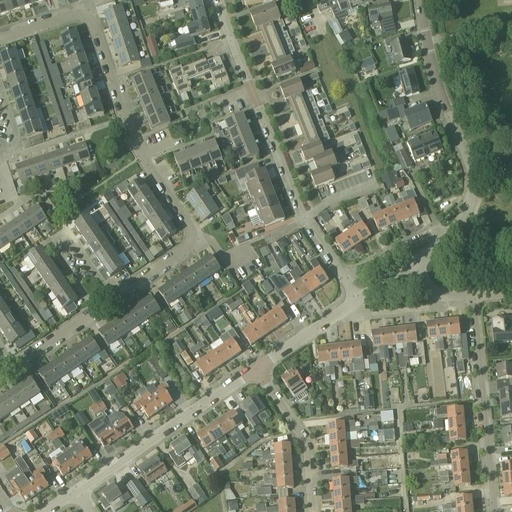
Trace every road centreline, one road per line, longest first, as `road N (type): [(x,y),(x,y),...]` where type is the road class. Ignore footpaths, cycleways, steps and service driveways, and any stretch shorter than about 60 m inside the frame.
road 1 (residential): [(0,37),(79,14),(90,18),(125,116),(193,237),(189,248),(105,305)]
road 2 (residential): [(218,0),(303,220),(357,298)]
road 3 (residential): [(410,264),(454,233),(472,195),(433,80),(420,0)]
road 4 (residential): [(75,491),(257,368)]
road 5 (residential): [(493,511),(471,295)]
road 6 (residential): [(313,511),(303,435),(257,368)]
road 7 (residential): [(257,368),(357,298)]
